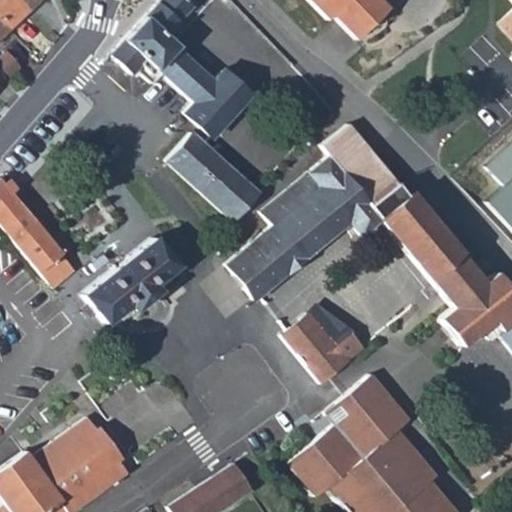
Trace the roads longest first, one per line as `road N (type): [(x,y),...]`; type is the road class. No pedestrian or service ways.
road 1 (residential): [(245,0),(511,280)]
road 2 (residential): [(107,511),(247,411),(243,387)]
road 3 (residential): [(107,0),(100,24),(0,142)]
